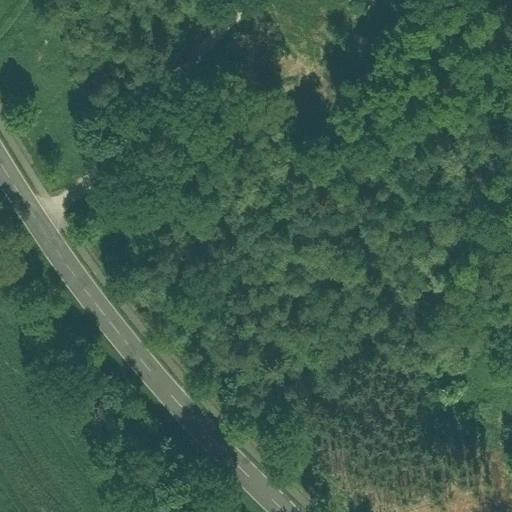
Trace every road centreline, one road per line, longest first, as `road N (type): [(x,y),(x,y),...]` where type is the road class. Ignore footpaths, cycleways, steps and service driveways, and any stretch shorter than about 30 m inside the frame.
road 1 (tertiary): [(0,163),(60,259),(166,393),(283,511)]
road 2 (track): [(38,224),(254,0)]
